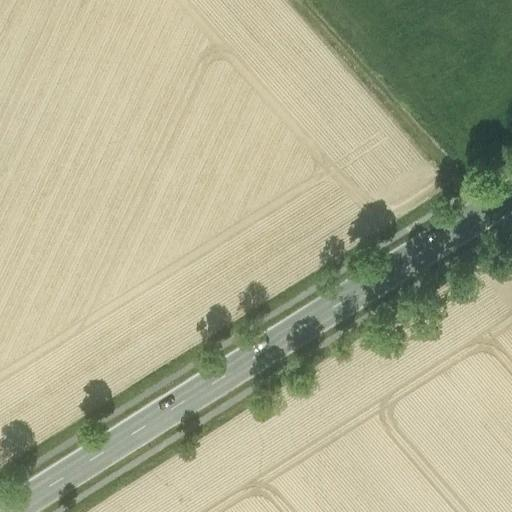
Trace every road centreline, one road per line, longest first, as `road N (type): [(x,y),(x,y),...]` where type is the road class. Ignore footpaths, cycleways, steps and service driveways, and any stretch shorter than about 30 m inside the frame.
road 1 (secondary): [(511,195),(10,511)]
road 2 (track): [(286,0),(511,243)]
